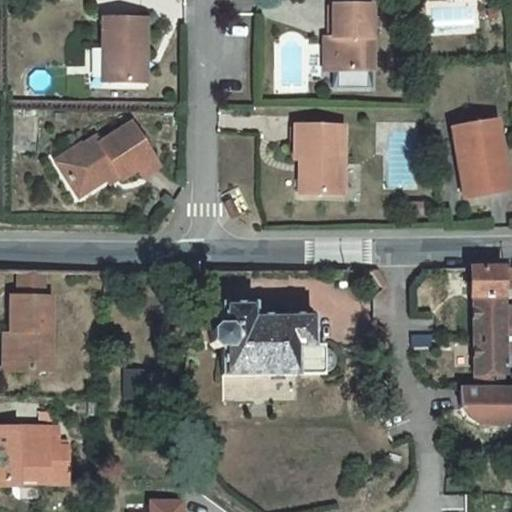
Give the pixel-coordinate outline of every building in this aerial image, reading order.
[(372,5),(332,5),(331,38),(332,72),(372,72),(372,5)] [(146,19),(101,18),(101,83),(142,85),(142,60),(145,60),(146,19)] [(331,38),(323,38),(323,72),(332,72),(331,38)] [(508,191),(496,122),(451,130),(463,199),(508,191)] [(95,138),(81,148),(85,154),(65,167),(72,177),(67,181),(78,198),(116,172),(122,181),(136,170),(153,159),(130,124),(99,145),(95,138)] [(343,127),(294,126),(293,160),(297,160),(303,160),(302,195),(342,197),(343,127)] [(81,148),(56,164),(66,181),(72,177),(65,167),(85,154),(81,148)] [(158,167),(153,159),(137,170),(141,178),(158,167)] [(239,215),(231,200),(222,205),(230,219),(239,215)] [(511,306),(502,307),(502,289),(511,288),(511,268),(502,269),(469,269),(471,298),(474,298),(474,390),(459,390),(459,410),(466,418),(474,424),(511,423),(511,389),(503,390),(503,350),(511,350),(511,306)] [(51,298),(10,297),(9,336),(8,372),(49,373),(51,298)] [(254,305),(221,305),(220,326),(213,326),(207,332),(207,345),(213,350),(221,351),(221,378),(297,377),(324,376),(324,374),(324,348),(324,345),(312,345),(312,316),(253,317),(254,305)] [(329,349),(324,348),(324,374),(325,374),(330,372),(334,368),(336,366),(337,362),(337,360),(335,354),(332,351),(329,349)] [(58,428),(0,427),(0,487),(17,487),(18,483),(18,479),(36,480),(36,484),(68,484),(68,447),(58,447),(58,428)] [(187,511),(187,499),(152,498),(151,511),(187,511)]
